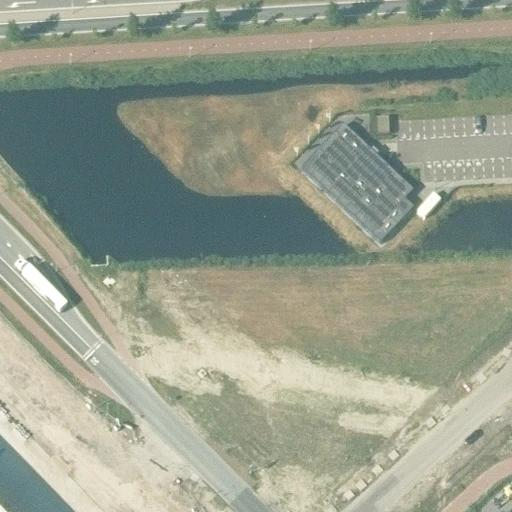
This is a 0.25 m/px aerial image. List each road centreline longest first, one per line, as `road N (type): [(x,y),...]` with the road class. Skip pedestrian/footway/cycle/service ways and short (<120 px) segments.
road 1 (tertiary): [(0,31),(510,0)]
road 2 (tertiary): [(0,255),(250,511)]
road 3 (unknown): [(259,196),(470,415)]
road 4 (unclassified): [(364,511),(511,376)]
